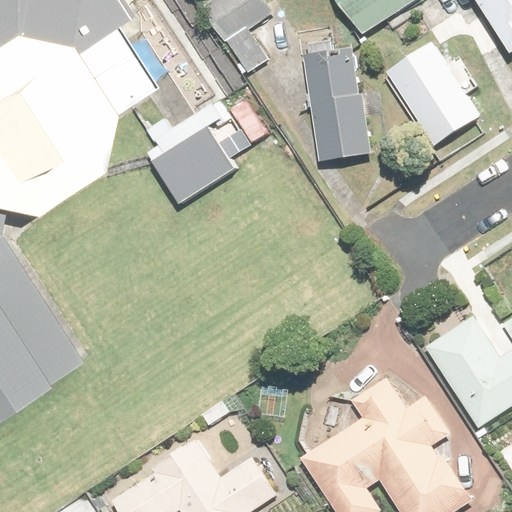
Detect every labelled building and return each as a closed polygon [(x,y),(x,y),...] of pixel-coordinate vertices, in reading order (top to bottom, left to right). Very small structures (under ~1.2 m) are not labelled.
[(0,0),(0,415),(82,365),(0,235),(0,228),(1,215),(28,217),(101,171),(109,115),(144,97),(100,14),(41,0),(0,0)] [(278,15),(266,0),(224,0),(208,12),(254,77),(274,63),(253,34),(278,15)] [(430,0),(343,0),(368,39),(430,0)] [(511,0),(481,0),(511,48),(511,0)] [(376,156),(357,52),(309,61),(328,165),(376,156)] [(250,105),(237,113),(258,146),(271,137),(250,105)] [(232,121),(223,106),(150,151),(186,209),(243,174),(217,131),(232,121)] [(511,354),(503,361),(478,323),(434,351),(484,431),(511,412),(511,354)] [(412,414),(392,383),(358,405),(369,422),(309,461),(341,511),(385,511),(372,491),(386,481),(405,511),(466,511),(478,505),(441,447),(455,438),(432,401),(412,414)] [(229,454),(217,436),(158,473),(161,477),(119,504),(124,511),(260,511),(282,498),(258,461),(225,482),(213,464),(229,454)]
